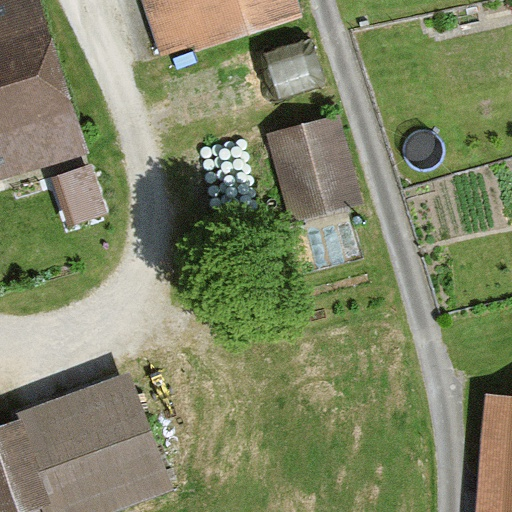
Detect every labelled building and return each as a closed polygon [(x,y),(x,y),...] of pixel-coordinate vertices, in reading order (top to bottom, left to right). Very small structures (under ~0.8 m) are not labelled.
[(0,187),(87,162),(38,0),(13,0),(0,4),(0,187)] [(303,21),(295,0),(140,0),(164,68),(303,21)] [(177,115),(323,83),(314,41),(168,73),(177,115)] [(364,209),(336,118),(267,139),(295,229),(364,209)] [(511,219),(511,171),(426,168),(424,216),(511,219)] [(0,511),(121,511),(176,491),(132,377),(0,428),(0,511)] [(511,511),(511,405),(489,404),(480,511),(511,511)]
